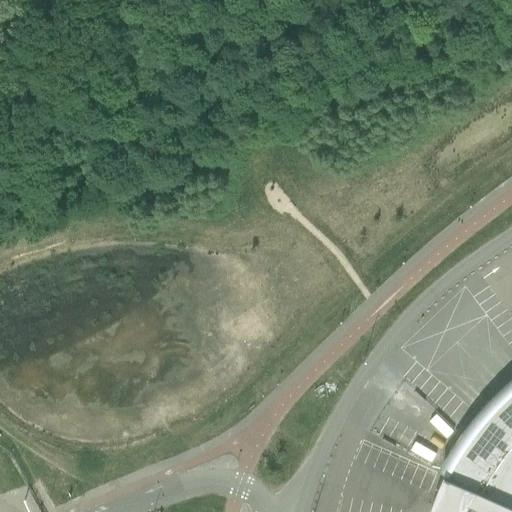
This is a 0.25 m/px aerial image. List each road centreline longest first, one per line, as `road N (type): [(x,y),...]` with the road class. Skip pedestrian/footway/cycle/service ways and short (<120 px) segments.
road 1 (unclassified): [(372,359),(438,292),(511,238)]
road 2 (unclassified): [(281,511),(239,484),(222,483),(117,511)]
road 3 (unclassified): [(297,511),(301,488),(372,359)]
road 4 (unclassified): [(398,354),(511,260)]
road 5 (unclassified): [(325,511),(365,398)]
